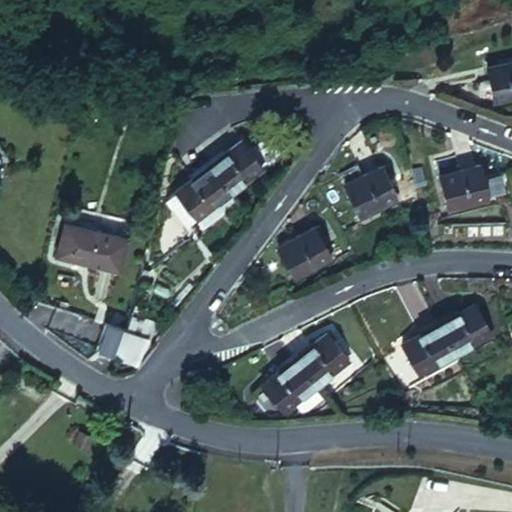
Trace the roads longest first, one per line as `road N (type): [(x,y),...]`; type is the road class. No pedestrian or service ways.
road 1 (residential): [(191,331),(351,114),(379,103),(426,110),(511,142)]
road 2 (residential): [(141,399),(203,431),(270,440),(374,435),(511,446)]
road 3 (residential): [(511,262),(431,264),(252,341),(229,342)]
road 4 (residential): [(0,306),(64,361),(141,399)]
road 5 (unknown): [(0,467),(28,444),(64,361)]
